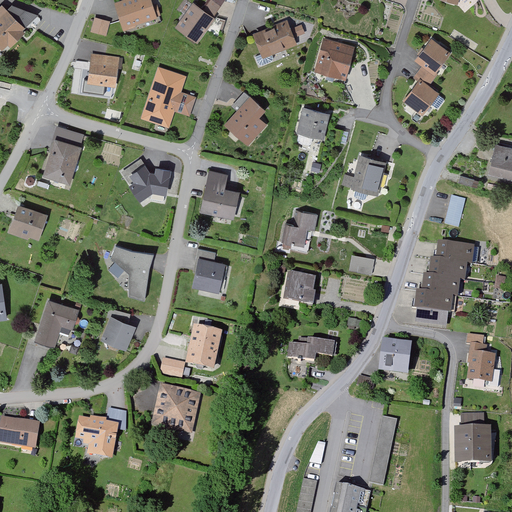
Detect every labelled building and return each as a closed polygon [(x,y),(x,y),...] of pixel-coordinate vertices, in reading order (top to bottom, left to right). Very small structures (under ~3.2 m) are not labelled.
[(127,0),(115,4),(123,26),(159,14),(156,6),(151,8),(148,0),(127,0)] [(212,18),(211,18),(219,6),(211,1),(203,12),(194,5),(178,27),(197,40),(212,18)] [(7,39),(10,42),(21,32),(19,30),(34,16),(15,8),(8,13),(2,7),(0,8),(0,44),(1,45),(7,39)] [(109,21),(95,17),(91,31),(106,35),(109,21)] [(273,58),(271,53),(295,44),(286,22),(255,35),(263,54),(255,57),(259,65),(262,66),(272,61),(273,58)] [(293,29),(296,35),(304,31),(301,25),(293,29)] [(419,71),(431,80),(436,74),(434,72),(448,53),(432,40),(417,59),(424,64),(419,71)] [(317,68),(329,72),(326,80),(343,85),(348,65),(346,65),(350,48),(325,41),(317,68)] [(113,82),(112,84),(113,84),(116,66),(121,67),(122,59),(98,55),(97,63),(93,63),(90,80),(84,79),(82,92),(104,95),(106,81),(113,82)] [(167,123),(173,108),(189,113),(195,97),(178,91),(184,76),(160,68),(143,115),(167,123)] [(431,80),(419,71),(415,77),(420,81),(406,100),(422,112),(429,103),(436,108),(438,108),(444,100),(443,98),(427,86),(431,80)] [(239,111),(226,125),(247,144),(266,123),(257,116),(264,108),(244,90),(231,105),(239,111)] [(323,138),(329,114),(304,108),(298,132),(300,132),(299,139),(300,141),(309,143),(311,142),(313,135),(323,138)] [(423,118),(415,112),(412,116),(412,119),(416,122),(419,122),(423,118)] [(329,143),(339,146),(343,131),(333,129),(329,143)] [(79,147),(56,140),(46,174),(69,181),(72,169),(74,170),(77,159),(76,158),(79,147)] [(511,149),(496,146),(489,173),(511,178),(511,149)] [(362,157),(354,188),(356,188),(354,195),(355,198),(364,200),(366,199),(368,192),(375,194),(383,163),(362,157)] [(144,167),(140,161),(128,169),(132,175),(144,167)] [(163,202),(169,171),(157,169),(156,175),(148,173),(144,167),(132,175),(128,169),(123,172),(132,185),(131,186),(140,199),(152,190),(151,199),(163,202)] [(207,199),(204,210),(233,217),(236,204),(234,204),(236,192),(223,189),(226,174),(211,170),(208,182),(210,182),(208,191),(206,191),(205,198),(207,199)] [(459,184),(473,187),(475,180),(460,176),(459,184)] [(452,197),(449,211),(463,214),(466,200),(452,197)] [(20,206),(11,231),(28,237),(30,234),(38,237),(46,215),(20,206)] [(286,224),(282,243),(293,245),(293,243),(300,244),(298,251),(307,252),(311,229),(314,230),(317,214),(295,210),(293,225),(286,224)] [(449,211),(447,218),(461,221),(463,214),(449,211)] [(461,221),(447,218),(446,225),(460,228),(461,221)] [(434,259),(466,263),(475,263),(477,248),(472,248),(472,246),(441,242),(440,252),(435,251),(434,259)] [(145,300),(149,267),(154,253),(132,250),(116,245),(111,258),(129,266),(129,296),(145,300)] [(218,290),(221,274),(225,275),(227,265),(213,262),(215,252),(198,248),(196,258),(199,259),(194,285),(218,290)] [(351,271),(358,272),(373,275),(374,268),(376,259),(354,255),(351,271)] [(427,276),(458,280),(461,280),(461,279),(464,279),(466,263),(434,259),(433,268),(428,267),(427,276)] [(115,261),(108,269),(118,277),(124,270),(115,261)] [(289,274),(284,299),(311,304),(313,293),(311,293),(314,278),(289,274)] [(458,280),(427,276),(425,285),(421,284),(419,292),(448,296),(455,296),(456,296),(458,280)] [(448,296),(419,292),(418,301),(413,300),(413,307),(417,308),(417,309),(420,309),(418,320),(443,324),(444,312),(448,313),(448,312),(453,312),(455,296),(448,296)] [(81,318),(78,316),(80,309),(79,308),(78,311),(50,301),(42,325),(40,327),(40,330),(36,341),(35,340),(35,341),(55,348),(55,347),(53,346),(61,324),(73,328),(72,329),(73,329),(75,323),(79,323),(81,320),(81,318)] [(125,346),(133,327),(112,318),(114,310),(109,308),(107,316),(112,318),(104,338),(125,346)] [(220,334),(195,329),(188,362),(197,364),(196,368),(197,369),(201,370),(203,369),(204,366),(212,368),(220,334)] [(484,337),(469,335),(468,343),(472,344),(470,353),(473,353),(470,378),(487,380),(486,385),(498,387),(500,371),(491,369),(493,355),(484,354),(486,346),(482,345),(484,337)] [(298,360),(298,362),(301,362),(301,360),(314,362),(314,355),(332,357),(333,343),(307,340),(307,341),(298,340),(298,345),(289,344),(287,359),(298,360)] [(406,370),(409,343),(384,340),(381,367),(406,370)] [(181,377),(184,363),(164,359),(161,372),(181,377)] [(309,366),(296,364),(294,376),(308,378),(309,366)] [(359,377),(358,384),(369,387),(371,379),(359,377)] [(188,429),(196,393),(160,385),(153,417),(157,418),(156,422),(188,429)] [(84,444),(89,445),(88,452),(107,456),(110,440),(113,441),(115,427),(125,429),(126,413),(109,409),(106,425),(98,423),(99,419),(91,418),(91,422),(81,420),(77,436),(85,437),(84,444)] [(398,420),(384,417),(370,482),(384,486),(398,420)] [(0,437),(0,441),(34,447),(37,425),(3,419),(0,437)] [(486,460),(486,468),(489,466),(493,461),(496,433),(488,433),(488,430),(458,430),(458,460),(486,460)] [(325,443),(318,442),(309,461),(321,464),(325,443)] [(295,511),(310,511),(317,481),(303,478),(295,511)] [(367,509),(371,491),(335,484),(333,494),(335,495),(334,498),(332,498),(332,502),(367,509)] [(330,509),(329,511),(366,511),(367,509),(332,502),(331,505),(332,506),(332,509),(330,509)]
